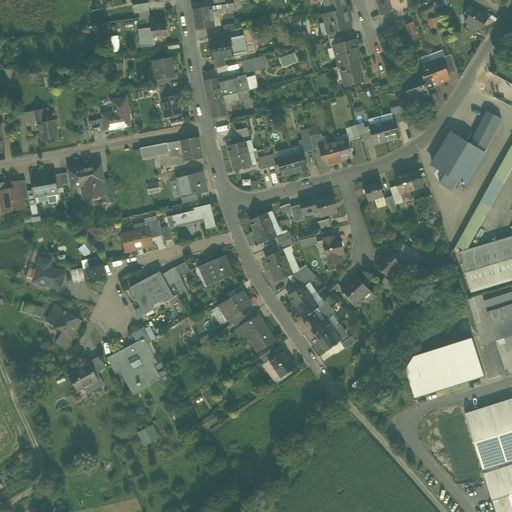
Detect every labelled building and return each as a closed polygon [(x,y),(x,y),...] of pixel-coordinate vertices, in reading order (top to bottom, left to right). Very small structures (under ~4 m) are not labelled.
[(327,3),(330,12),(347,8),(344,0),(325,0),(326,3),(327,3)] [(377,4),(379,10),(391,6),(389,0),(377,4)] [(443,0),(437,2),(440,8),(448,5),(445,0),(443,0)] [(133,5),(134,13),(139,12),(149,11),(148,3),(133,5)] [(214,6),(212,6),(212,12),(216,13),(218,13),(236,10),(235,3),(234,3),(226,4),(214,6)] [(215,27),(212,12),(212,6),(194,9),(197,30),(215,27)] [(392,12),(391,6),(379,10),(381,16),(393,12),(392,12)] [(351,28),(347,8),(330,12),(323,14),(326,23),(328,33),(341,30),(351,28)] [(466,22),(470,24),(480,30),(482,31),(489,19),(473,9),(466,22)] [(139,12),(140,19),(151,17),(149,11),(139,12)] [(301,26),(299,15),(292,17),(294,27),(301,26)] [(438,18),(429,19),(430,29),(439,28),(438,18)] [(414,21),(405,25),(409,35),(418,32),(414,21)] [(167,23),(151,25),(151,28),(153,38),(154,38),(168,36),(167,23)] [(328,33),(326,23),(319,24),(322,34),(327,33),(328,33)] [(476,36),(480,30),(470,24),(466,30),(476,36)] [(138,29),(141,47),(155,46),(154,38),(153,38),(151,28),(138,29)] [(327,33),(329,40),(343,36),(341,30),(328,33),(327,33)] [(242,35),(242,36),(230,38),(233,55),(246,53),(248,53),(244,35),(242,35)] [(344,42),(343,36),(329,40),(331,47),(335,46),(334,45),(344,42)] [(210,42),(213,59),(224,57),(233,55),(230,38),(210,42)] [(335,46),(340,67),(359,62),(361,61),(358,51),(357,51),(354,41),(355,41),(355,40),(344,42),(334,45),(335,46)] [(168,42),(169,50),(180,49),(179,41),(168,42)] [(21,47),(13,47),(13,56),(22,56),(21,47)] [(428,55),(431,63),(441,59),(441,58),(445,57),(442,50),(428,55)] [(294,54),(279,59),(283,69),(297,64),(294,54)] [(448,65),(450,72),(456,69),(451,54),(445,57),(441,58),(441,59),(442,59),(445,66),(448,65)] [(431,63),(428,55),(416,59),(419,67),(431,63)] [(254,58),(257,71),(266,69),(263,56),(254,58)] [(213,59),(215,68),(225,66),(224,57),(213,59)] [(154,61),(157,79),(170,77),(175,76),(172,58),(166,59),(166,58),(162,59),(161,60),(154,61)] [(254,58),(241,61),(245,74),(257,71),(254,58)] [(441,59),(431,63),(438,84),(450,79),(447,73),(450,72),(448,65),(445,66),(442,59),(441,59)] [(361,70),(359,62),(340,67),(345,87),(365,82),(363,76),(362,77),(360,70),(361,70)] [(434,85),(438,84),(431,63),(419,67),(421,73),(428,90),(435,87),(434,85)] [(14,82),(12,69),(4,70),(6,83),(14,82)] [(429,94),(428,90),(421,73),(415,75),(416,79),(405,83),(404,80),(403,80),(405,87),(411,102),(424,97),(423,96),(429,94)] [(51,76),(43,78),(45,88),(53,86),(51,76)] [(239,79),(219,84),(222,97),(223,96),(238,93),(241,92),(247,91),(249,90),(247,79),(246,76),(239,77),(239,79)] [(158,87),(160,87),(172,85),(170,77),(157,79),(158,87)] [(256,77),(247,79),(249,90),(258,88),(256,77)] [(209,99),(222,97),(219,84),(218,78),(205,81),(209,99)] [(174,96),(172,85),(160,87),(163,99),(174,96)] [(396,90),(401,106),(411,102),(405,87),(396,90)] [(247,91),(241,92),(243,99),(243,102),(249,101),(247,91)] [(429,94),(432,102),(438,100),(435,91),(429,94)] [(239,100),(238,93),(223,96),(225,106),(229,105),(229,102),(239,100)] [(163,99),(166,117),(182,113),(180,113),(177,96),(178,96),(178,95),(174,96),(163,99)] [(225,106),(223,96),(222,97),(209,99),(213,118),(227,115),(225,106)] [(103,118),(105,130),(131,126),(126,98),(113,101),(115,112),(102,114),(103,118)] [(362,106),(353,108),(356,117),(364,115),(362,106)] [(406,121),(401,106),(391,109),(392,115),(394,120),(395,123),(406,121)] [(34,110),(37,124),(39,123),(47,122),(44,109),(34,110)] [(24,112),(26,126),(37,124),(34,110),(24,112)] [(488,110),(470,143),(485,152),(502,118),(488,110)] [(275,114),(266,117),(268,125),(278,123),(275,114)] [(381,118),(382,123),(394,120),(392,115),(381,118)] [(91,121),(93,133),(105,130),(103,118),(91,121)] [(382,123),(381,118),(368,121),(370,126),(382,123)] [(39,123),(42,141),(58,138),(55,120),(47,122),(39,123)] [(394,120),(382,123),(387,141),(399,138),(395,123),(394,120)] [(364,123),(357,125),(360,137),(367,135),(364,123)] [(387,141),(382,123),(370,126),(375,144),(387,141)] [(354,139),(360,137),(357,125),(351,127),(354,139)] [(354,139),(351,127),(346,128),(348,134),(349,139),(349,140),(354,139)] [(236,131),(238,139),(251,136),(249,128),(236,131)] [(303,152),(307,151),(304,140),(303,136),(310,134),(308,128),(300,130),(303,140),(300,140),(301,146),(303,151),(303,152)] [(433,167),(439,171),(458,181),(464,185),(485,152),(470,143),(453,133),(433,167)] [(310,137),(311,138),(314,149),(319,148),(322,147),(319,134),(310,137)] [(348,134),(335,137),(337,142),(349,139),(348,134)] [(182,145),(185,161),(204,158),(199,137),(181,140),(182,145)] [(307,151),(314,149),(311,138),(304,140),(307,151)] [(349,139),(337,142),(341,161),(354,157),(349,140),(349,139)] [(168,143),(169,149),(179,147),(182,145),(181,140),(168,143)] [(246,141),(250,153),(254,152),(251,140),(246,141)] [(228,146),(231,158),(250,153),(246,141),(228,146)] [(330,164),(341,161),(337,142),(325,145),(325,146),(330,164)] [(161,144),(163,153),(170,152),(169,149),(168,143),(161,144)] [(142,153),(142,157),(163,153),(161,144),(141,148),(141,149),(142,153)] [(511,145),(456,246),(465,251),(466,250),(511,168),(511,145)] [(301,146),(289,149),(290,154),(303,151),(301,146)] [(330,164),(325,146),(322,147),(319,148),(322,158),(327,164),(330,164)] [(303,151),(290,154),(295,173),(307,170),(303,152),(303,151)] [(258,164),(254,152),(250,153),(253,166),(258,164)] [(253,166),(250,153),(231,158),(235,171),(253,166)] [(273,154),(266,156),(269,167),(276,165),(273,154)] [(283,176),(295,173),(290,154),(279,157),(283,176)] [(262,169),(269,167),(266,156),(259,158),(262,169)] [(87,188),(89,198),(105,195),(106,195),(103,180),(100,166),(82,169),(81,168),(70,170),(73,187),(88,184),(88,187),(87,187),(87,188)] [(417,170),(411,173),(416,189),(423,187),(417,170)] [(203,171),(176,178),(177,180),(181,196),(181,198),(185,197),(192,195),(192,196),(197,194),(207,192),(203,171)] [(452,191),(458,181),(439,171),(434,180),(452,191)] [(34,190),(34,196),(35,196),(48,194),(48,195),(56,194),(58,193),(57,189),(55,175),(55,173),(31,177),(34,190)] [(409,191),(416,189),(411,173),(395,178),(398,186),(401,194),(409,191)] [(63,188),(63,185),(61,174),(55,175),(57,189),(63,188)] [(105,195),(106,203),(115,201),(112,186),(111,179),(103,180),(106,195),(105,195)] [(181,196),(177,180),(170,181),(174,198),(181,196)] [(5,202),(6,209),(9,209),(21,207),(20,199),(22,199),(28,198),(27,191),(21,192),(19,181),(11,183),(12,185),(13,190),(0,192),(2,202),(5,202)] [(0,189),(0,192),(13,190),(12,185),(10,185),(9,181),(0,183),(0,189)] [(147,184),(148,193),(160,191),(159,182),(147,184)] [(364,187),(368,201),(375,199),(384,196),(380,183),(364,187)] [(390,188),(393,196),(387,198),(391,212),(398,210),(396,205),(404,202),(401,194),(398,186),(390,188)] [(89,198),(87,188),(85,189),(84,187),(81,188),(83,200),(89,198)] [(29,198),(30,205),(37,204),(37,203),(35,196),(34,196),(34,190),(27,191),(28,198),(29,198)] [(412,200),(409,191),(401,194),(404,202),(412,200)] [(48,194),(35,196),(37,203),(49,201),(48,195),(48,194)] [(56,194),(48,195),(49,201),(49,203),(57,202),(56,194)] [(185,197),(187,203),(199,200),(197,194),(192,196),(192,195),(185,197)] [(333,196),(316,200),(318,210),(319,211),(320,216),(338,211),(333,196)] [(387,205),(384,196),(375,199),(377,208),(387,205)] [(315,211),(318,210),(316,200),(300,205),(303,215),(315,212),(315,211)] [(5,202),(2,202),(0,202),(0,216),(10,214),(9,211),(9,209),(6,209),(5,202)] [(204,219),(206,229),(216,227),(211,204),(194,208),(194,210),(172,215),(175,226),(204,219)] [(286,218),(293,215),(291,207),(290,204),(283,206),(286,218)] [(300,205),(291,207),(293,215),(295,222),(305,220),(303,215),(300,205)] [(267,213),(272,225),(277,222),(272,211),(267,213)] [(250,220),(255,232),(272,225),(267,213),(250,220)] [(440,220),(438,213),(428,217),(430,223),(440,220)] [(32,215),(32,216),(33,222),(42,221),(40,214),(38,214),(32,215)] [(145,221),(145,224),(152,222),(158,221),(156,216),(144,218),(145,221)] [(317,222),(319,229),(332,226),(330,219),(317,222)] [(40,221),(34,223),(36,230),(42,228),(40,221)] [(132,224),(134,232),(147,229),(145,224),(145,221),(132,224)] [(156,237),(163,235),(161,228),(159,221),(158,221),(152,222),(156,237)] [(121,235),(124,251),(153,245),(151,238),(156,237),(152,222),(145,224),(147,229),(134,232),(121,235)] [(282,234),(277,222),(272,225),(277,236),(282,234)] [(277,236),(272,225),(255,232),(260,243),(277,236)] [(93,226),(84,228),(95,238),(100,232),(93,226)] [(169,226),(161,228),(163,235),(164,241),(173,239),(170,227),(170,226),(169,226)] [(276,237),(279,244),(291,239),(288,232),(276,237)] [(305,239),(307,247),(317,244),(318,244),(317,242),(316,236),(305,239)] [(323,240),(327,257),(338,255),(344,254),(341,240),(334,241),(333,236),(323,238),(323,240)] [(511,236),(466,250),(465,251),(459,252),(471,292),(511,279),(511,236)] [(294,245),(291,239),(279,244),(282,250),(283,250),(290,247),(294,245)] [(327,257),(323,240),(317,242),(318,244),(317,244),(320,259),(327,257)] [(86,246),(93,254),(97,251),(90,242),(86,246)] [(398,254),(394,257),(401,264),(406,258),(419,267),(425,258),(404,245),(398,254)] [(93,254),(86,246),(80,251),(86,259),(93,254)] [(283,251),(288,262),(296,259),(290,247),(283,250),(283,251)] [(266,258),(271,270),(288,262),(283,251),(266,258)] [(401,264),(394,257),(390,253),(377,266),(388,277),(401,264)] [(207,277),(210,285),(234,275),(226,255),(199,266),(204,278),(207,277)] [(340,264),(338,255),(327,257),(329,266),(340,264)] [(87,259),(90,268),(98,266),(95,257),(87,259)] [(29,267),(26,279),(60,290),(65,273),(50,268),(51,261),(40,258),(37,270),(29,267)] [(90,268),(87,259),(82,261),(84,270),(86,269),(90,268)] [(300,269),(296,259),(288,262),(292,273),(298,271),(300,269)] [(175,267),(181,278),(191,272),(186,262),(175,267)] [(292,273),(288,262),(271,270),(276,281),(287,276),(291,274),(293,274),(292,273)] [(102,265),(98,266),(90,268),(86,269),(89,281),(105,277),(102,265)] [(306,265),(300,269),(305,275),(311,271),(306,265)] [(175,267),(169,271),(175,283),(181,279),(181,278),(175,267)] [(71,270),(73,284),(85,282),(83,270),(83,268),(71,270)] [(291,274),(296,281),(305,275),(300,269),(298,271),(292,273),(293,274),(291,274)] [(141,307),(144,312),(154,307),(149,298),(159,293),(164,302),(174,296),(168,286),(162,274),(160,271),(130,287),(141,307)] [(168,286),(175,283),(169,271),(162,274),(168,286)] [(311,271),(305,275),(296,281),(300,288),(304,286),(309,282),(316,277),(311,271)] [(296,281),(291,274),(287,276),(293,283),(296,281)] [(343,290),(355,303),(363,296),(366,300),(373,294),(358,278),(353,283),(352,282),(343,290)] [(381,284),(396,295),(401,289),(385,278),(381,284)] [(181,279),(175,283),(180,293),(183,297),(189,294),(181,279)] [(327,288),(332,294),(340,287),(335,281),(327,288)] [(304,286),(311,296),(317,292),(309,282),(304,286)] [(175,283),(168,286),(174,296),(180,293),(175,283)] [(289,296),(296,307),(311,296),(304,286),(300,288),(289,296)] [(227,293),(230,298),(237,294),(234,289),(227,293)] [(220,305),(228,319),(242,311),(252,304),(244,290),(237,294),(230,298),(220,305)] [(511,291),(484,301),(487,312),(511,303),(511,291)] [(325,304),(317,292),(311,296),(318,306),(316,307),(317,309),(325,304)] [(149,298),(154,307),(164,302),(159,293),(149,298)] [(318,306),(311,296),(296,307),(303,317),(313,310),(316,307),(318,306)] [(317,309),(321,314),(331,307),(327,302),(325,304),(317,309)] [(505,370),(511,367),(511,303),(487,312),(505,370)] [(20,311),(41,318),(43,310),(23,304),(20,311)] [(56,342),(65,347),(82,321),(71,314),(56,305),(47,321),(63,331),(56,342)] [(228,319),(220,305),(212,310),(220,324),(228,319)] [(144,312),(141,307),(135,310),(139,317),(145,314),(144,312)] [(318,316),(321,314),(317,309),(316,307),(313,310),(318,316)] [(335,313),(331,307),(321,314),(325,320),(333,315),(335,313)] [(228,319),(231,324),(245,315),(242,311),(228,319)] [(234,323),(237,329),(254,318),(250,313),(234,323)] [(321,314),(318,316),(322,323),(326,320),(325,320),(321,314)] [(325,320),(326,320),(327,319),(334,330),(339,326),(340,326),(333,315),(325,320)] [(253,343),(258,351),(275,341),(265,324),(264,325),(259,316),(254,318),(237,329),(236,330),(241,339),(248,335),(250,333),(255,342),(253,343)] [(312,330),(319,340),(334,330),(327,319),(326,320),(322,323),(312,330)] [(340,326),(339,326),(345,334),(340,338),(342,340),(349,335),(342,325),(340,326)] [(150,326),(145,329),(151,340),(156,338),(150,326)] [(334,330),(340,338),(345,334),(339,326),(334,330)] [(119,366),(131,388),(137,385),(138,386),(142,384),(141,383),(158,374),(152,362),(155,360),(153,355),(147,344),(152,342),(144,327),(133,334),(133,335),(134,334),(138,343),(114,356),(119,366)] [(340,338),(334,330),(319,340),(326,351),(342,340),(340,338)] [(213,331),(195,342),(197,345),(215,334),(213,331)] [(382,334),(378,338),(386,346),(392,339),(387,333),(384,336),(382,334)] [(342,343),(346,349),(355,343),(350,337),(342,343)] [(472,337),(414,356),(405,369),(415,399),(484,376),(472,337)] [(152,342),(147,344),(153,355),(158,352),(152,342)] [(274,356),(269,359),(282,377),(296,367),(284,349),(274,356)] [(265,363),(269,359),(274,356),(270,350),(260,356),(265,363)] [(108,359),(113,369),(119,366),(114,356),(108,359)] [(91,364),(96,374),(106,368),(100,357),(89,363),(90,365),(91,364)] [(275,382),(282,377),(269,359),(265,363),(263,364),(275,382)] [(69,375),(77,391),(86,387),(92,384),(95,390),(105,385),(101,378),(99,379),(96,374),(91,364),(90,365),(77,372),(77,371),(69,375)] [(137,385),(131,388),(134,394),(152,385),(150,382),(160,377),(158,374),(141,383),(142,384),(138,386),(137,385)] [(360,376),(351,386),(355,389),(364,380),(360,376)] [(89,393),(95,390),(92,384),(86,387),(89,393)] [(511,461),(511,398),(465,413),(481,465),(483,471),(511,461)] [(219,406),(213,412),(219,420),(226,414),(219,406)] [(457,473),(481,465),(465,413),(441,421),(457,473)] [(213,414),(199,423),(204,431),(218,422),(213,414)] [(153,424),(137,433),(144,447),(160,438),(153,424)] [(495,511),(511,511),(511,461),(483,471),(485,478),(495,511)] [(481,465),(457,473),(458,477),(465,485),(485,478),(483,471),(481,465)]
